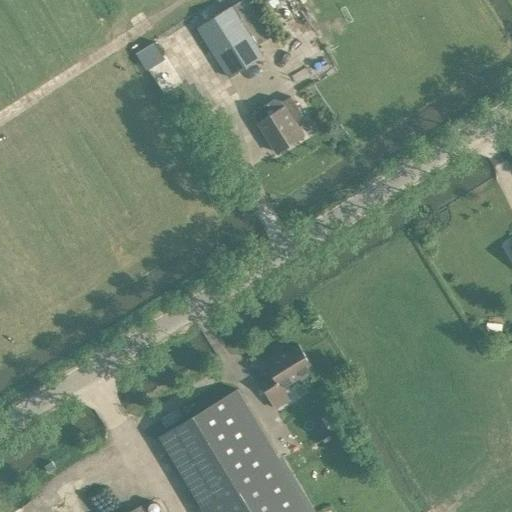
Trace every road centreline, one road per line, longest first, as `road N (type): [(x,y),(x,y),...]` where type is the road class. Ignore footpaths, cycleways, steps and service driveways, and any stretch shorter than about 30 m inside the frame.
road 1 (unclassified): [(0,426),(511,106)]
road 2 (unknown): [(17,511),(126,445)]
